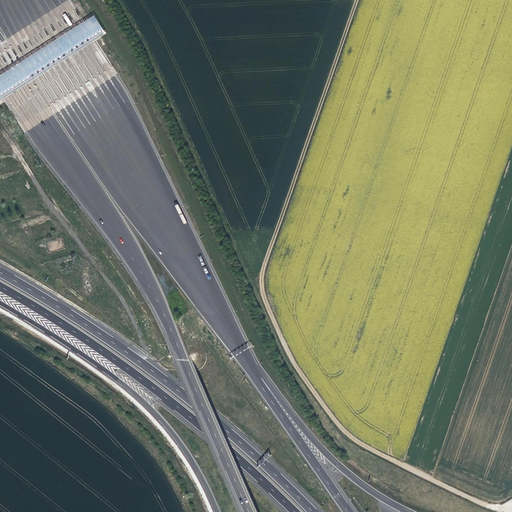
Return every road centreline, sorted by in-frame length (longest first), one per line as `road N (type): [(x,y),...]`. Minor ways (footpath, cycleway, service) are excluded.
road 1 (track): [(506,511),(346,433),(286,349),(264,296),(262,276),(359,0)]
road 2 (motorway): [(0,56),(158,302),(249,511)]
road 3 (motorway): [(259,376),(26,0)]
road 4 (motorway): [(313,511),(176,386),(0,272)]
road 5 (motorway): [(0,285),(124,364),(295,511)]
road 6 (motorway): [(0,300),(160,415),(218,511)]
road 7 (motorway): [(408,511),(343,470),(259,376)]
road 8 (motorway): [(348,511),(259,376)]
